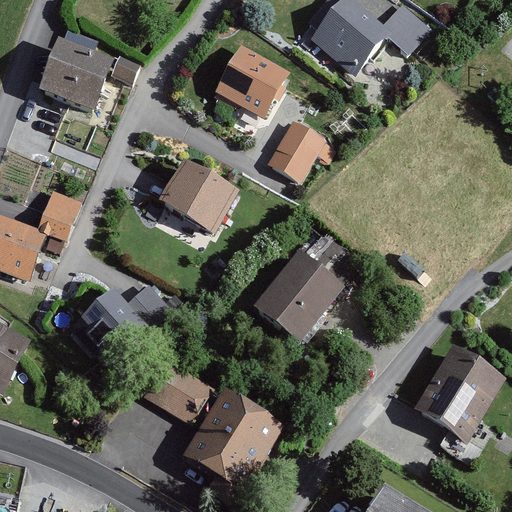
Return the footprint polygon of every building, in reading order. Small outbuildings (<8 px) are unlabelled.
[(386,40),(342,2),(305,44),(349,82),(386,40)] [(425,33),(402,11),(381,31),(405,54),(425,33)] [(107,130),(128,73),(53,46),(32,102),(107,130)] [(291,79),(233,55),(212,105),(271,129),(291,79)] [(270,170),(306,184),(326,137),(289,123),(270,170)] [(209,238),(233,199),(183,169),(159,208),(209,238)] [(83,209),(55,195),(38,230),(66,243),(83,209)] [(52,241),(0,222),(0,276),(35,288),(52,241)] [(326,237),(309,257),(325,272),(343,252),(326,237)] [(339,297),(293,259),(249,313),(295,351),(339,297)] [(150,286),(130,304),(153,329),(156,332),(176,314),(150,286)] [(114,288),(68,332),(94,358),(98,355),(111,369),(153,329),(130,304),(114,288)] [(0,393),(2,395),(25,348),(0,335),(0,393)] [(501,385),(450,355),(413,416),(464,447),(501,385)] [(210,398),(162,367),(142,398),(190,429),(210,398)] [(230,511),(278,432),(219,398),(180,464),(218,486),(209,502),(225,511),(230,511)] [(410,511),(381,494),(369,511),(410,511)]
